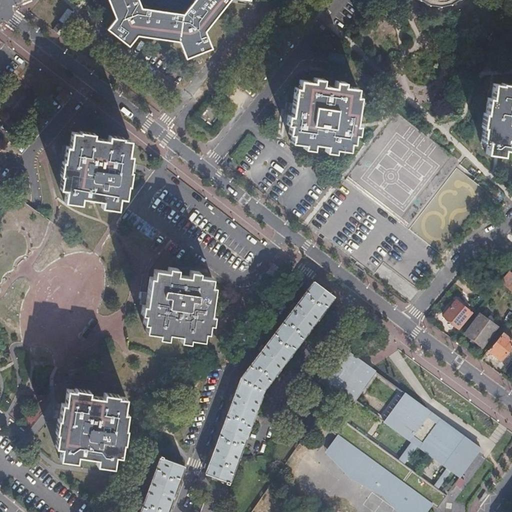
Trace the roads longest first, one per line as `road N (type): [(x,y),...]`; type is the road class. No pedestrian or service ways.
road 1 (residential): [(316,255),(231,369),(179,511)]
road 2 (residential): [(207,170),(341,0)]
road 3 (residential): [(251,453),(272,394),(351,284)]
road 4 (residential): [(157,131),(4,14)]
road 5 (residential): [(157,131),(263,0)]
road 6 (residential): [(316,255),(207,170)]
road 7 (residential): [(511,402),(404,325)]
road 8 (unclassified): [(404,325),(481,238),(496,237)]
